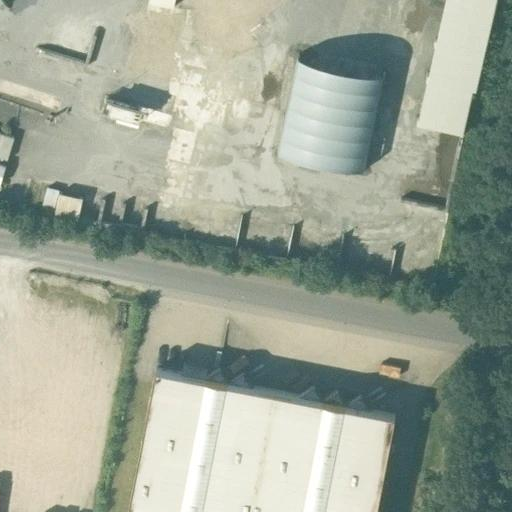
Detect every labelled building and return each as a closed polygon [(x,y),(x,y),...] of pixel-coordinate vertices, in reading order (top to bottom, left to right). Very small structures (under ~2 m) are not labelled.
[(252,0),(263,15),(286,0),(252,0)] [(445,0),(418,120),(467,131),(497,0),(445,0)] [(383,74),(299,56),(279,149),(363,167),(383,74)] [(170,116),(112,99),(108,110),(166,127),(170,116)] [(185,106),(185,124),(196,125),(196,106),(185,106)] [(14,136),(0,131),(0,156),(7,159),(14,136)] [(82,196),(59,191),(55,214),(77,219),(82,196)] [(299,395),(252,385),(242,372),(228,381),(219,367),(205,376),(156,366),(127,511),(376,511),(395,413),(369,408),(360,394),(346,404),(337,390),(322,399),(313,385),(299,395)]
